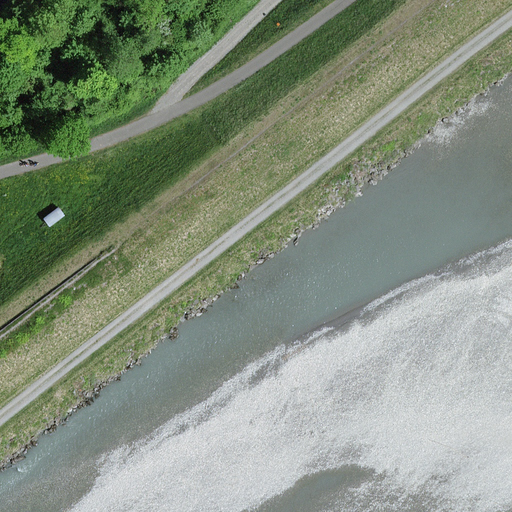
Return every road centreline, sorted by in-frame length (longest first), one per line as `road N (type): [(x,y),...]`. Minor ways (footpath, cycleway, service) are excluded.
road 1 (track): [(511,27),(0,422)]
road 2 (track): [(351,0),(174,113),(0,174)]
